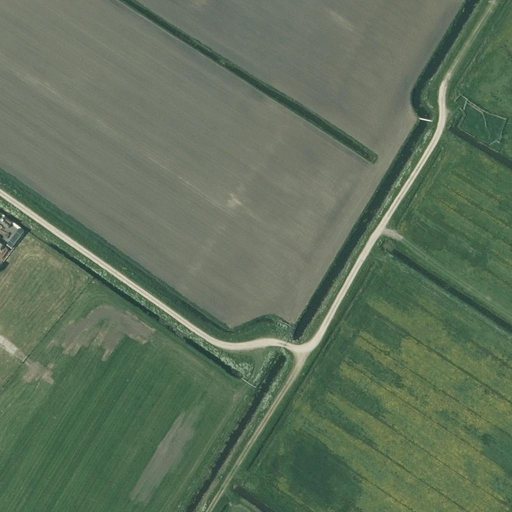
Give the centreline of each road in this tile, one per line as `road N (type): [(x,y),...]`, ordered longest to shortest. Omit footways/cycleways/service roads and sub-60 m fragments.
road 1 (track): [(0,193),(213,342),(308,346),(440,131),(446,73),(492,0)]
road 2 (track): [(299,349),(297,370),(208,511)]
